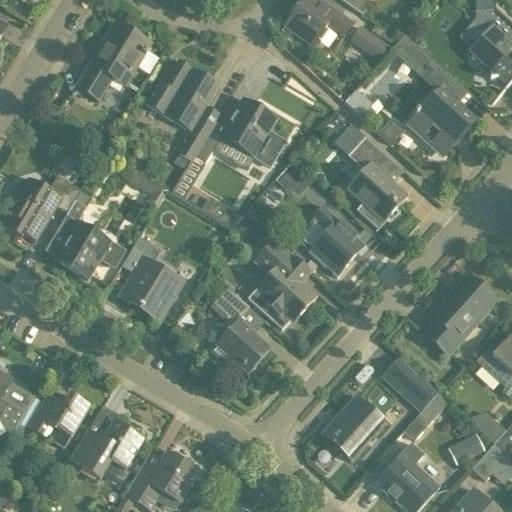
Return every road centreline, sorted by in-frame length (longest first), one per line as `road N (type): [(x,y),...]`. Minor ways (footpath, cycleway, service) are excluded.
road 1 (residential): [(256,448),(480,206)]
road 2 (residential): [(256,448),(0,293)]
road 3 (residential): [(268,0),(248,29),(175,23),(138,0)]
road 4 (residential): [(0,117),(69,0)]
